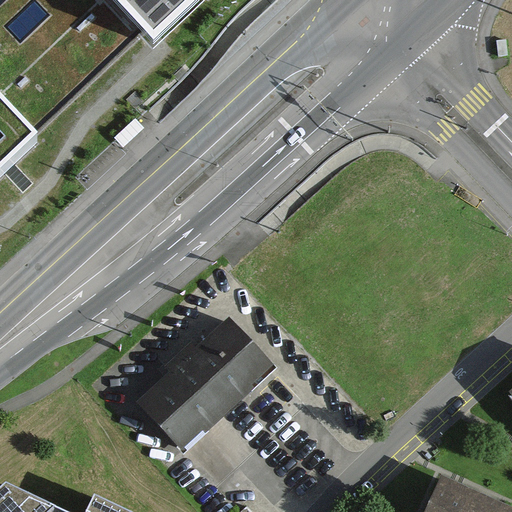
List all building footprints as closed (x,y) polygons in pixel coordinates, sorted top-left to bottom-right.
[(0,184),(38,148),(32,141),(139,40),(153,55),(210,0),(14,0),(0,13),(0,184)] [(164,374),(130,404),(174,453),(266,370),(222,321),(189,350),(186,346),(160,370),(164,374)] [(511,511),(511,508),(443,478),(428,511),(511,511)] [(0,511),(55,511),(7,490),(0,495),(0,511)] [(89,511),(115,511),(95,502),(89,511)]
